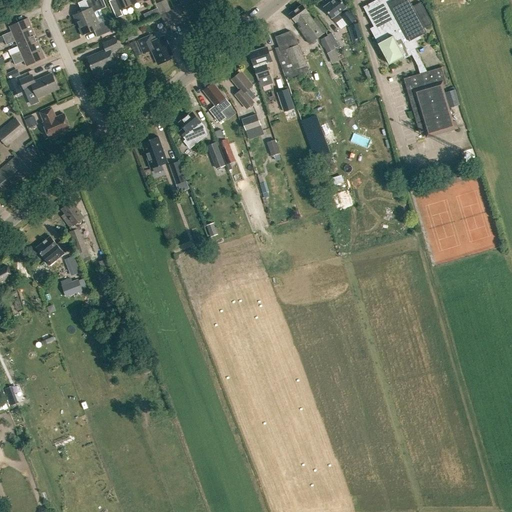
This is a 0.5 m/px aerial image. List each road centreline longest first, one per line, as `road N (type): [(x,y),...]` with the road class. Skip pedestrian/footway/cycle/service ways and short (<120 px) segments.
road 1 (tertiary): [(111,138),(278,0)]
road 2 (residential): [(111,138),(86,102),(47,0)]
road 3 (tertiary): [(0,227),(111,138)]
